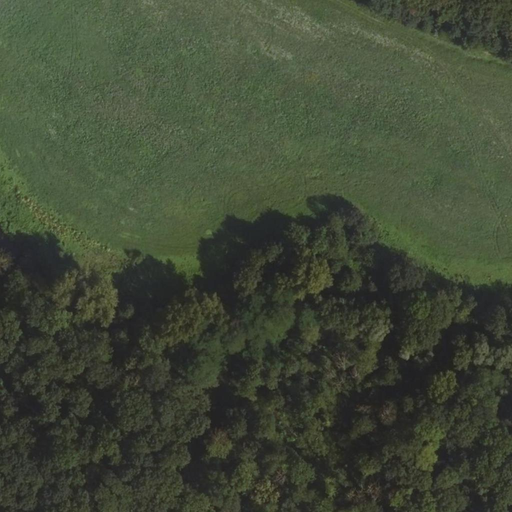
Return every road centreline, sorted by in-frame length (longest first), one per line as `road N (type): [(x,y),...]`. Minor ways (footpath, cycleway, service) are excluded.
road 1 (track): [(0,425),(163,511)]
road 2 (track): [(413,511),(511,433)]
